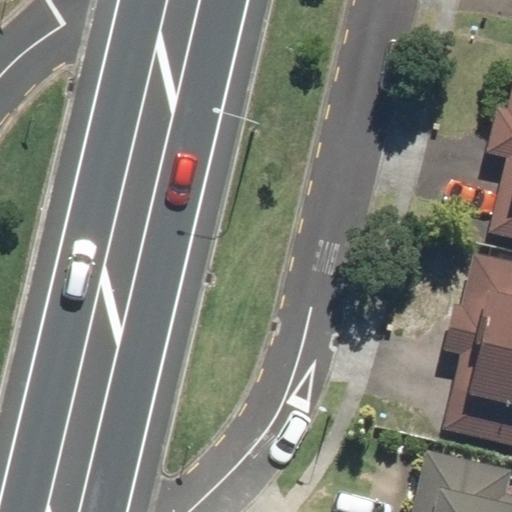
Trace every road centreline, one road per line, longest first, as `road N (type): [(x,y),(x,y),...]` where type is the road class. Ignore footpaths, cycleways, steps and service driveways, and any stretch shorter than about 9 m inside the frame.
road 1 (residential): [(383,0),(298,360),(165,511)]
road 2 (secondary): [(190,0),(66,511)]
road 3 (residential): [(0,84),(32,47),(107,0)]
